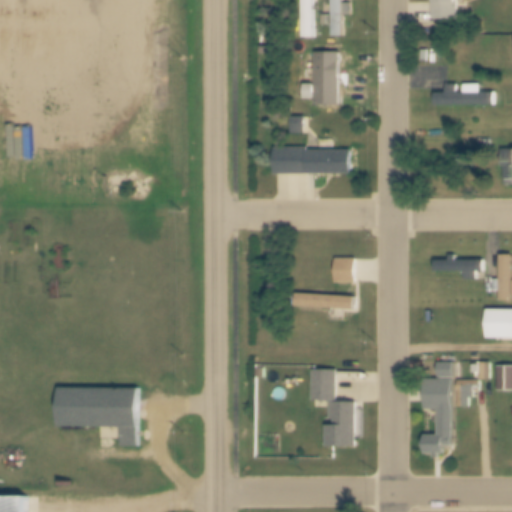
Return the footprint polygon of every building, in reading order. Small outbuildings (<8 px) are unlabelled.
[(312,0),(300,0),(300,39),(313,39),(312,0)] [(319,0),(319,41),(307,40),(307,0),(319,0)] [(338,18),(338,0),(348,0),(348,6),(357,6),(357,19),(348,19),(348,40),(338,40),(338,30),(329,30),(329,18),(338,18)] [(438,0),(461,0),(461,33),(438,33),(438,0)] [(348,66),(348,53),(299,53),(299,66),(348,66)] [(321,55),(345,56),(345,108),(321,108),(321,55)] [(350,82),(298,82),(298,94),(350,94),(350,82)] [(487,95),(499,95),(499,108),(442,108),(443,95),(453,95),(453,88),(463,88),(463,95),(470,95),(470,87),(487,87),(487,95)] [(299,121),(310,121),(310,138),(299,138),(299,121)] [(358,153),(358,177),(281,177),(281,150),(313,151),(313,153),(358,153)] [(511,150),(503,151),(503,184),(511,183),(511,150)] [(115,195),(126,189),(119,175),(107,181),(115,195)] [(141,194),(141,179),(128,179),(128,194),(141,194)] [(471,282),(471,274),(442,274),(442,264),(456,264),(456,259),(463,259),(463,264),(489,264),(489,274),(483,274),(483,282),(471,282)] [(507,283),(507,259),(511,259),(511,304),(507,304),(507,294),(501,294),(501,283),(507,283)] [(344,262),(363,262),(363,287),(344,287),(344,262)] [(363,301),(362,315),(300,310),(301,297),(363,301)] [(494,313),(511,313),(511,341),(494,341),(494,313)] [(445,384),(461,384),(461,367),(445,367),(445,384)] [(511,368),(511,394),(502,394),(502,368),(511,368)] [(319,375),(344,375),(344,405),(363,405),(363,449),(332,449),(332,429),(338,429),(338,405),(319,405),(319,375)] [(445,438),(445,412),(430,412),(430,384),(445,384),(461,384),(461,448),(450,448),(450,456),(431,456),(431,438),(445,438)] [(471,384),(481,384),(481,401),(471,401),(471,384)] [(144,391),(144,448),(126,447),(126,429),(63,429),(64,391),(144,391)] [(33,511),(0,511),(0,498),(33,498),(33,511)]
